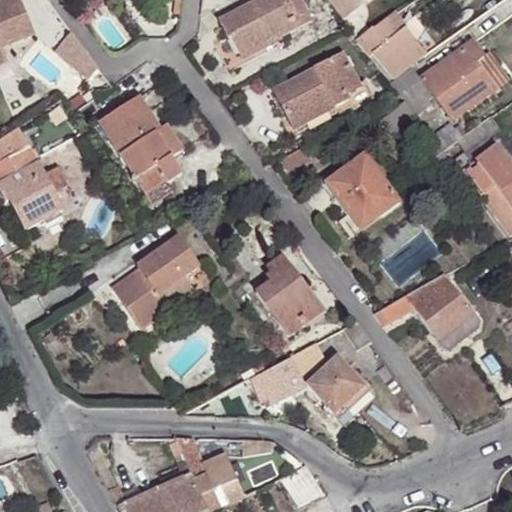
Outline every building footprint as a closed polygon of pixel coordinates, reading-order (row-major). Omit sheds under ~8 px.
[(0,48),(28,36),(11,0),(4,0),(0,2),(0,48)] [(312,29),(298,0),(273,0),(263,5),(260,0),(259,0),(219,20),(230,44),(235,42),(244,62),(312,29)] [(328,0),(344,22),(371,0),(328,0)] [(425,55),(397,13),(358,41),(388,81),(408,67),(425,55)] [(102,70),(76,32),(60,50),(93,81),(102,70)] [(408,67),(388,81),(400,97),(401,99),(411,92),(421,85),(447,122),(490,92),(471,67),(479,61),(467,44),(418,80),(408,67)] [(341,58),(269,96),(292,134),(344,107),(340,100),(359,90),(341,58)] [(144,96),(103,124),(156,204),(177,190),(173,183),(186,175),(175,158),(159,132),(165,129),(144,96)] [(65,109),(70,117),(88,106),(82,97),(65,109)] [(67,211),(24,121),(0,139),(0,183),(9,201),(13,199),(28,230),(67,211)] [(447,127),(431,139),(442,154),(443,153),(454,145),(458,143),(447,127)] [(181,154),(165,129),(159,132),(175,158),(181,154)] [(281,160),(288,174),(313,162),(306,147),(281,160)] [(481,199),(477,202),(510,246),(511,244),(511,171),(496,149),(461,174),(481,199)] [(401,206),(366,156),(324,184),(349,222),(358,235),(381,220),(401,206)] [(180,279),(197,265),(176,238),(136,267),(138,270),(110,290),(138,326),(188,290),(185,284),(180,279)] [(305,286),(283,256),(267,267),(272,275),(264,281),(267,286),(255,295),(288,340),(307,327),(304,323),(319,312),(302,289),(305,286)] [(202,272),(197,265),(180,279),(185,284),(202,272)] [(414,295),(372,317),(386,335),(413,314),(436,345),(442,352),(453,354),(475,336),(478,325),(449,285),(421,305),(414,295)] [(372,345),(357,324),(339,333),(356,356),(372,345)] [(320,343),(293,357),(301,377),(326,357),(320,343)] [(247,381),(223,389),(231,407),(303,381),(301,377),(293,357),(280,363),(247,381)] [(335,359),(304,384),(331,417),(339,427),(354,415),(370,401),(362,392),(335,359)] [(189,474),(207,511),(214,511),(245,499),(226,463),(204,473),(189,439),(172,439),(174,444),(183,463),(189,474)] [(266,462),(273,449),(257,443),(250,455),(266,462)] [(174,444),(168,447),(177,466),(183,463),(174,444)] [(326,495),(304,470),(281,482),(299,507),(326,495)] [(108,491),(118,511),(125,511),(126,511),(207,511),(189,474),(183,477),(185,483),(129,510),(121,494),(119,495),(116,487),(108,491)]
